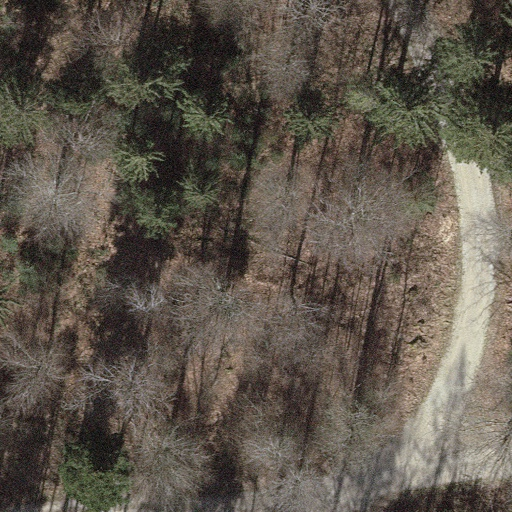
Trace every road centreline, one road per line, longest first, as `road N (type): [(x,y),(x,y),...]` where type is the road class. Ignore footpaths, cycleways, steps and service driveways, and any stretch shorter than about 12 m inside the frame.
road 1 (track): [(511,474),(291,502),(470,268),(442,82),(403,0)]
road 2 (track): [(111,511),(291,502),(296,511)]
